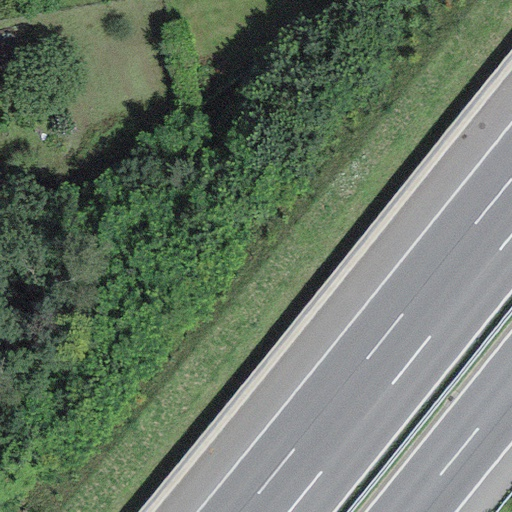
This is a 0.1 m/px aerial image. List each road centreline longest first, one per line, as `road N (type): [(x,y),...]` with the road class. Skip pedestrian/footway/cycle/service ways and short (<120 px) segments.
road 1 (motorway): [(511,203),(263,511)]
road 2 (motorway): [(408,511),(511,384)]
